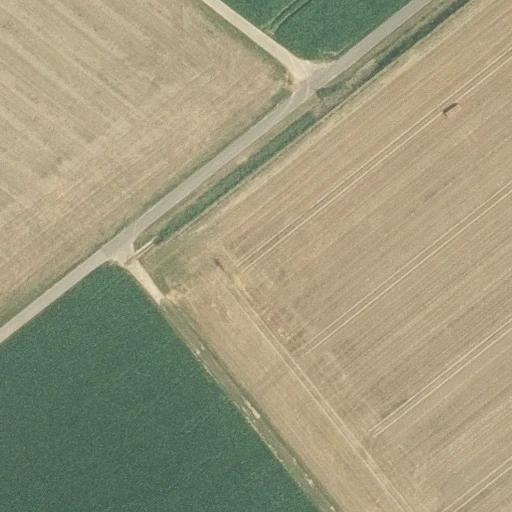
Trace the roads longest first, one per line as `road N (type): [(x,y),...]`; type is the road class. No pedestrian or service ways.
road 1 (track): [(0,338),(316,86),(209,0)]
road 2 (track): [(333,511),(118,243)]
road 3 (track): [(425,0),(316,86)]
